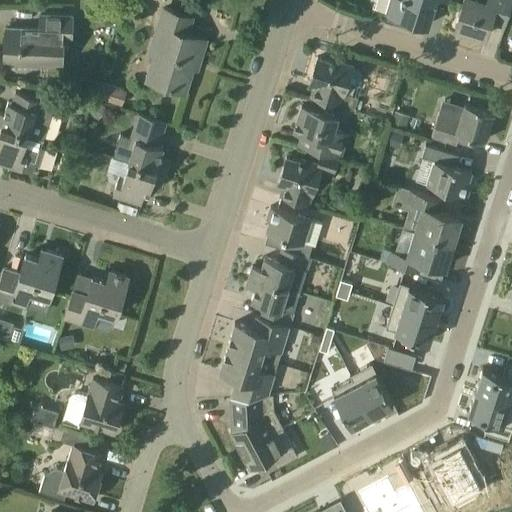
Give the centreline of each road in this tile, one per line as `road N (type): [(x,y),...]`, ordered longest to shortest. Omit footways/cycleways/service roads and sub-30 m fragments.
road 1 (residential): [(255,511),(434,415),(511,176)]
road 2 (residential): [(208,254),(284,11)]
road 3 (residential): [(511,86),(284,11)]
road 4 (unclassified): [(208,254),(0,191)]
road 5 (residential): [(182,420),(169,382),(208,254)]
